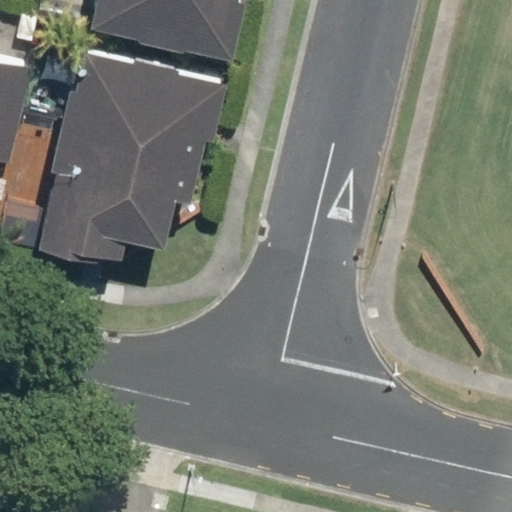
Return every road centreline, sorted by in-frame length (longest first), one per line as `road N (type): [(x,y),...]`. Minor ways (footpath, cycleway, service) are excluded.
road 1 (residential): [(258,418),(366,0)]
road 2 (tertiary): [(0,362),(258,418)]
road 3 (tertiary): [(258,418),(511,479)]
